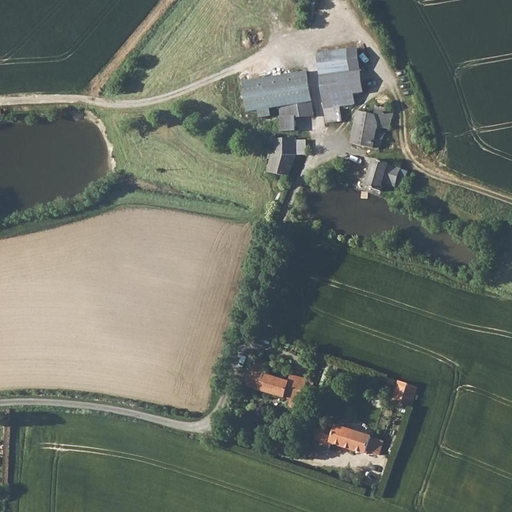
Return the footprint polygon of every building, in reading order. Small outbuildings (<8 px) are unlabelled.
[(246,111),(279,103),(309,98),(304,68),(240,80),(246,111)] [(352,143),(379,148),(380,148),(385,132),(378,130),(378,126),(387,127),(391,128),(394,109),(387,108),(389,74),(378,74),(378,98),(376,113),(359,110),(352,143)] [(309,98),(279,103),(281,112),(282,130),(296,130),(294,116),(312,112),(309,98)] [(340,105),(325,108),(328,122),(342,119),(340,105)] [(269,171),(290,175),(291,172),(292,161),(294,151),(296,151),(297,139),(297,137),(278,137),(276,152),(273,152),(269,171)] [(376,157),(367,185),(381,190),(386,182),(403,187),(407,172),(376,157)] [(257,361),(253,371),(265,375),(266,372),(268,365),(257,361)] [(253,371),(249,370),(245,385),(300,405),(303,397),(308,399),(312,388),(305,385),(301,393),(288,389),(290,383),(265,375),(253,371)] [(297,378),(296,379),(305,383),(305,385),(312,388),(313,384),(297,378)] [(415,406),(420,385),(399,380),(394,401),(415,406)] [(317,429),(316,432),(327,434),(329,428),(333,429),(335,425),(334,424),(332,427),(325,427),(324,431),(317,429)] [(327,434),(316,432),(314,439),(319,441),(318,444),(329,448),(331,443),(367,454),(368,451),(380,455),(385,442),(383,441),(373,438),(373,437),(335,425),(333,429),(329,428),(327,434)]
